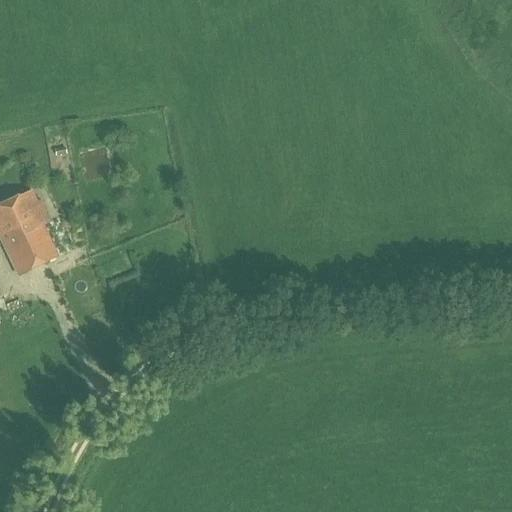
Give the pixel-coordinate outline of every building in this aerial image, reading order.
[(84,161),(107,161),(107,136),(84,135),(84,161)] [(37,202),(31,190),(0,204),(0,236),(18,274),(57,255),(46,232),(50,230),(42,212),(46,210),(41,200),(37,202)] [(115,317),(97,254),(61,265),(79,328),(115,317)] [(0,305),(0,364),(1,372),(58,362),(47,298),(0,305)] [(33,400),(49,393),(41,372),(24,379),(33,400)]
